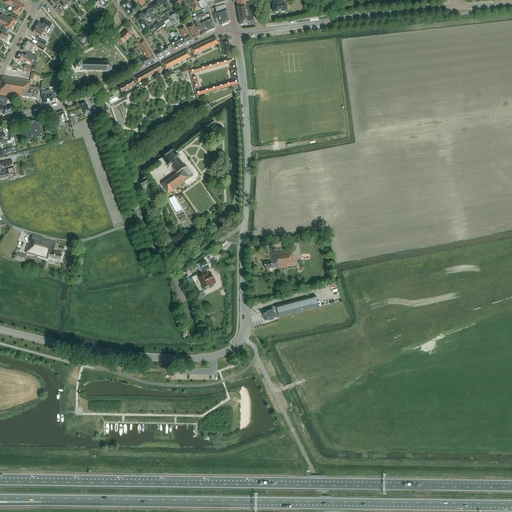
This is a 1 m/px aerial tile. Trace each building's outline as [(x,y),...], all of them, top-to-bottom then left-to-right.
[(19,16),(25,7),(14,0),(6,0),(4,2),(12,7),(14,8),(12,11),(19,16)] [(63,9),(67,5),(62,0),(58,0),(56,1),(63,9)] [(103,7),(109,3),(106,0),(99,0),(95,3),(98,8),(97,8),(99,12),(104,8),(103,7)] [(132,10),(134,9),(128,0),(126,2),(121,5),(128,15),(133,12),(132,10)] [(149,9),(151,12),(167,2),(166,0),(159,0),(148,7),(149,9)] [(179,9),(184,7),(180,0),(175,3),(177,7),(178,6),(179,9)] [(207,6),(205,0),(202,0),(197,2),(195,0),(189,0),(195,11),(207,6)] [(248,19),(253,18),(250,4),(246,5),(245,0),(244,0),(235,0),(237,6),(240,25),(247,24),(247,22),(248,22),(248,19)] [(287,11),(287,3),(283,4),(282,0),(264,0),(265,3),(273,2),(273,5),(274,12),(287,11)] [(220,22),(221,26),(228,23),(229,21),(224,5),(215,8),(216,14),(213,15),(216,24),(220,22)] [(151,12),(149,9),(142,13),(135,17),(138,23),(143,20),(145,18),(146,18),(147,20),(150,18),(152,21),(155,19),(151,12)] [(173,14),(171,10),(163,14),(166,18),(173,14)] [(174,25),(180,21),(175,14),(167,18),(162,20),(165,25),(169,22),(171,20),(174,25)] [(14,26),(16,21),(10,17),(10,18),(9,17),(8,18),(3,15),(1,19),(14,26)] [(205,33),(198,21),(199,21),(197,16),(191,19),(191,21),(193,25),(196,30),(197,29),(200,35),(205,33)] [(14,26),(1,19),(0,17),(0,21),(5,24),(4,26),(5,27),(11,30),(14,26)] [(205,33),(215,28),(211,19),(210,19),(209,18),(200,23),(205,33)] [(44,19),(42,24),(38,22),(35,27),(44,32),(46,33),(52,24),(44,19)] [(150,30),(148,26),(146,24),(147,23),(145,19),(143,20),(138,23),(145,33),(150,29),(152,32),(155,30),(155,29),(154,27),(150,30)] [(109,31),(116,26),(113,22),(112,23),(110,20),(105,24),(107,27),(109,31)] [(164,25),(162,21),(153,27),(155,29),(156,31),(164,25)] [(194,39),(200,35),(197,29),(196,30),(193,25),(187,28),(194,39)] [(191,40),(188,34),(188,35),(184,26),(178,29),(182,38),(181,38),(183,44),(191,40)] [(0,27),(0,37),(5,41),(8,35),(5,34),(6,32),(0,27)] [(41,37),(44,32),(35,27),(32,32),(41,37)] [(116,39),(117,41),(115,43),(118,47),(121,44),(121,45),(132,36),(127,30),(116,39)] [(174,49),(183,44),(179,37),(178,32),(174,34),(175,36),(169,39),(170,41),(169,41),(171,45),(172,44),(174,49)] [(82,43),(90,39),(89,36),(88,36),(86,33),(79,38),(82,43)] [(37,37),(35,40),(45,46),(46,42),(37,37)] [(212,47),(219,44),(216,37),(209,40),(212,47)] [(136,41),(138,43),(142,51),(145,55),(150,52),(147,45),(144,40),(141,41),(140,39),(136,41)] [(31,49),(33,47),(34,47),(36,45),(27,40),(24,45),(31,49)] [(206,49),(212,47),(209,40),(203,43),(206,49)] [(222,49),(229,47),(228,40),(221,42),(221,43),(222,49)] [(45,47),(37,43),(35,47),(43,51),(45,47)] [(200,52),(206,49),(203,43),(197,46),(200,52)] [(164,55),(159,47),(157,44),(155,45),(157,48),(156,48),(158,51),(155,53),(158,58),(164,55)] [(38,58),(31,54),(33,50),(31,49),(24,45),(21,50),(25,53),(24,55),(35,61),(36,61),(38,58)] [(164,55),(170,51),(167,46),(163,48),(162,45),(159,47),(164,55)] [(193,55),(200,52),(197,46),(190,49),(193,55)] [(224,56),(231,54),(229,47),(222,49),(224,56)] [(184,60),(190,57),(187,51),(181,54),(184,60)] [(145,55),(146,58),(144,59),(143,57),(141,59),(141,61),(143,66),(155,60),(150,52),(145,55)] [(19,53),(16,59),(22,62),(23,60),(31,64),(33,65),(36,61),(35,61),(24,55),(24,56),(19,53)] [(178,63),(184,60),(181,54),(175,57),(178,63)] [(231,71),(237,69),(236,68),(235,57),(231,58),(230,56),(226,57),(227,59),(228,59),(229,64),(230,63),(231,71)] [(172,67),(178,63),(175,57),(168,60),(172,67)] [(165,70),(172,67),(168,60),(162,63),(165,70)] [(86,70),(107,71),(109,71),(110,71),(110,70),(111,68),(111,69),(111,68),(112,68),(111,68),(111,66),(112,66),(111,65),(110,63),(107,62),(88,62),(81,62),(81,61),(78,61),(78,63),(81,63),(81,69),(81,71),(81,70),(86,70)] [(154,73),(163,68),(161,64),(160,64),(152,68),(154,73)] [(146,78),(154,73),(152,68),(143,73),(146,78)] [(137,83),(146,78),(143,73),(134,78),(137,83)] [(22,96),(37,98),(38,92),(33,91),(33,88),(30,87),(31,81),(2,77),(0,84),(0,94),(22,98),(22,96)] [(128,89),(136,84),(133,79),(125,83),(128,89)] [(120,93),(128,89),(125,83),(117,88),(120,93)] [(44,104),(53,101),(52,99),(56,98),(54,93),(51,94),(47,95),(47,94),(42,95),(42,96),(44,104)] [(12,114),(11,107),(7,108),(6,102),(7,102),(7,98),(0,96),(0,101),(1,101),(2,107),(0,107),(0,113),(2,113),(3,113),(4,115),(12,114)] [(110,112),(109,110),(104,101),(103,100),(99,102),(104,112),(107,117),(110,115),(109,113),(110,112)] [(84,115),(90,111),(85,102),(78,104),(84,115)] [(66,121),(64,113),(63,112),(53,114),(55,119),(54,120),(56,126),(61,125),(60,123),(66,121)] [(78,122),(76,117),(76,116),(75,116),(74,113),(69,115),(70,118),(70,119),(69,119),(70,123),(70,122),(71,125),(73,125),(73,124),(78,122)] [(30,140),(44,136),(39,121),(39,120),(39,121),(34,122),(34,121),(31,122),(31,123),(26,124),(28,134),(26,135),(26,134),(23,135),(24,141),(30,139),(30,140)] [(4,153),(9,152),(8,149),(1,151),(0,150),(0,158),(4,158),(3,152),(4,152),(4,153)] [(172,150),(164,156),(169,163),(167,165),(169,168),(171,166),(176,174),(185,167),(177,157),(179,156),(177,154),(176,152),(174,153),(174,152),(172,150)] [(1,170),(4,169),(4,167),(13,166),(12,161),(1,163),(2,163),(0,163),(0,173),(1,173),(1,170)] [(184,182),(183,181),(192,175),(186,166),(177,173),(176,174),(161,185),(167,194),(184,182)] [(139,182),(142,188),(148,184),(149,184),(145,178),(145,179),(145,178),(144,178),(144,177),(143,178),(143,179),(143,180),(140,182),(139,182)] [(176,213),(182,210),(175,196),(169,199),(176,213)] [(56,243),(32,236),(30,241),(29,241),(25,253),(48,259),(48,258),(60,262),(62,255),(53,252),(56,243)] [(277,268),(295,266),(294,255),(293,255),(292,251),(270,254),(271,262),(264,263),(265,269),(276,267),(277,268)] [(26,255),(14,252),(12,259),(24,263),(26,255)] [(204,288),(215,283),(210,272),(208,273),(206,271),(209,269),(205,260),(199,263),(203,272),(205,271),(206,274),(198,278),(204,288)] [(184,284),(190,281),(188,275),(181,278),(184,284)] [(315,296),(311,297),(311,296),(310,295),(307,296),(307,298),(271,307),(274,315),(275,314),(277,314),(277,315),(289,312),(289,313),(318,306),(315,296)] [(275,314),(274,315),(271,307),(266,309),(266,310),(262,312),(263,317),(264,317),(265,321),(269,320),(269,321),(274,319),(274,318),(276,317),(275,314)]
